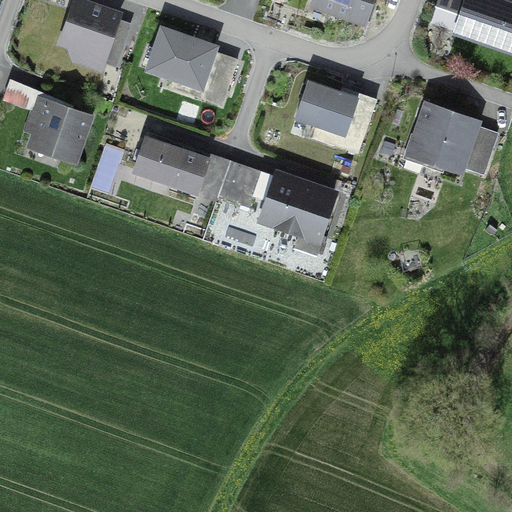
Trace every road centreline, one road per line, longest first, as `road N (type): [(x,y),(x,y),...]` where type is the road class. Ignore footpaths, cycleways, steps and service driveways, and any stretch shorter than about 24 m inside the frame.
road 1 (residential): [(158,0),(367,65),(384,59),(411,0)]
road 2 (track): [(386,316),(511,244)]
